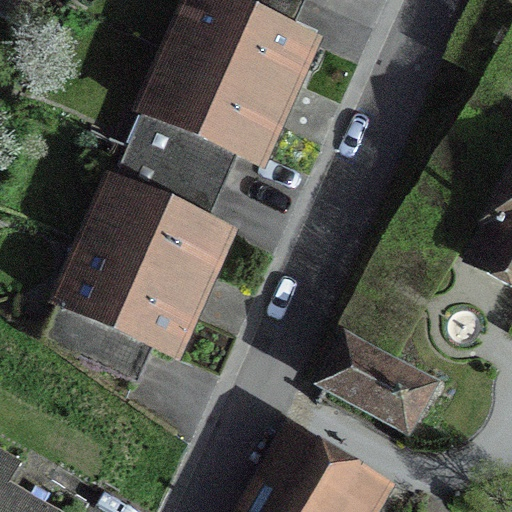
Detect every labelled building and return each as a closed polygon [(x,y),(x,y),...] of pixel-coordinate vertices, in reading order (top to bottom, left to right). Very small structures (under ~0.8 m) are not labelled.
[(286,37),(202,0),(192,0),(140,118),(232,158),(255,168),(276,122),(288,95),(309,47),(286,37)] [(202,0),(286,37),(302,2),(302,0),(202,0)] [(217,193),(232,158),(140,118),(125,152),(109,188),(202,228),(217,193)] [(462,271),(511,298),(511,165),(475,231),(482,235),(462,271)] [(109,188),(83,248),(56,309),(147,350),(170,360),(192,312),(197,299),(204,284),(224,238),(202,228),(109,188)] [(132,386),(147,350),(56,309),(40,345),(132,386)] [(441,389),(345,336),(329,364),(314,392),(410,445),(441,389)] [(358,511),(364,504),(372,490),(291,444),(251,511),(358,511)] [(0,511),(46,511),(6,487),(18,468),(0,456),(0,511)]
